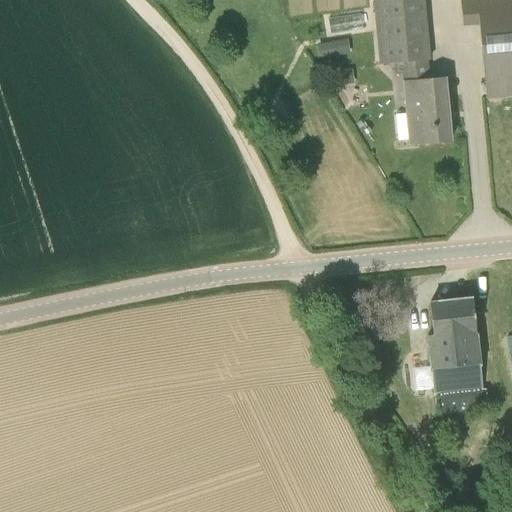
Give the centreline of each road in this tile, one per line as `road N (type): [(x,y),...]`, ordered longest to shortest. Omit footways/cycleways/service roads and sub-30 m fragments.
road 1 (track): [(427,511),(337,355),(236,128),(137,0)]
road 2 (tertiary): [(0,319),(226,275),(511,247)]
